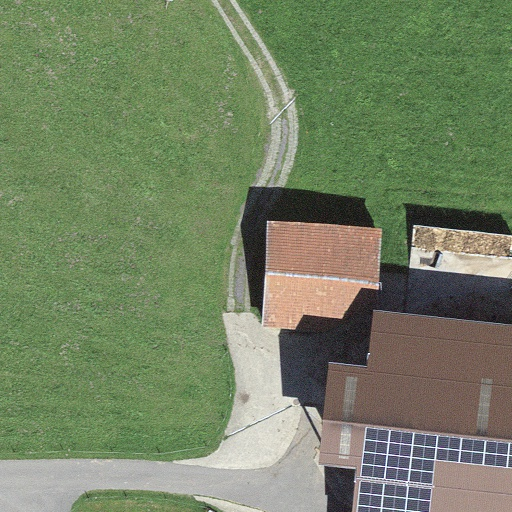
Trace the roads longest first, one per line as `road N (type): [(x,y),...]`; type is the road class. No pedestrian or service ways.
road 1 (track): [(232,484),(254,355),(240,283),(244,244),(282,149),(284,119),(278,91),(224,0)]
road 2 (track): [(0,477),(130,475),(301,490)]
